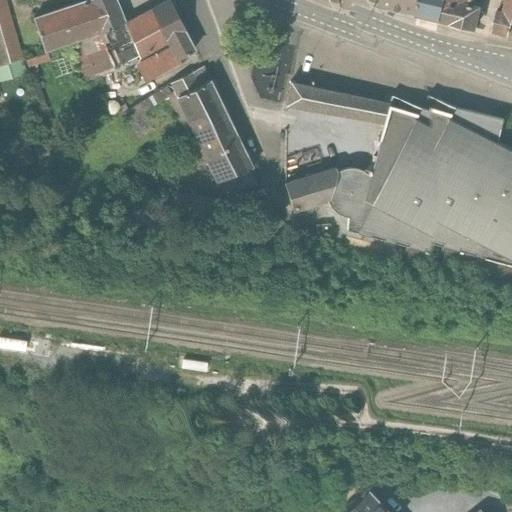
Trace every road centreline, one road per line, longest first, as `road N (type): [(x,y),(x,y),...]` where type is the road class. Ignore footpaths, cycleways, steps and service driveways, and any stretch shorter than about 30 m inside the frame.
road 1 (track): [(251,413),(511,444)]
road 2 (residential): [(304,247),(233,66),(234,8)]
road 3 (tertiary): [(331,47),(509,104)]
